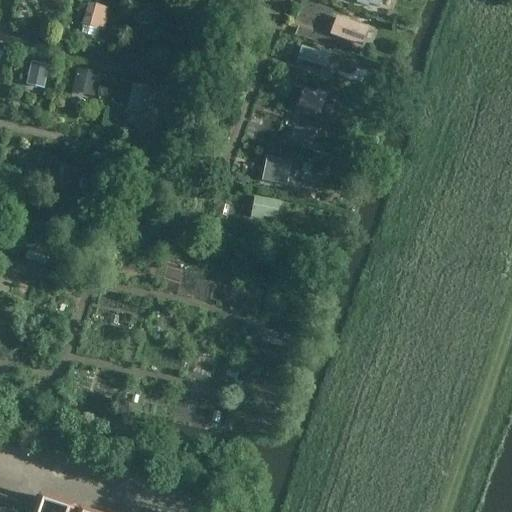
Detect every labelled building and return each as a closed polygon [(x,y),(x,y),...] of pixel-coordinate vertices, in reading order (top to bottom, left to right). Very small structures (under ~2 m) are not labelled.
[(102,19),(105,9),(90,5),(84,24),(103,29),(105,20),(102,19)] [(137,5),(134,20),(157,25),(158,16),(155,16),(157,9),(137,5)] [(343,21),(337,36),(357,43),(362,28),(343,21)] [(193,35),(190,43),(203,47),(206,39),(193,35)] [(329,57),(330,54),(319,50),(319,54),(305,50),(300,65),(320,71),(325,56),(329,57)] [(43,88),(48,67),(32,63),(27,85),(43,88)] [(92,96),(96,79),(76,75),(73,92),(92,96)] [(145,116),(151,90),(133,85),(127,112),(145,116)] [(325,100),(327,96),(318,93),(317,96),(304,92),(299,106),(318,112),(322,99),(325,100)] [(307,150),(316,127),(298,120),(289,144),(307,150)] [(285,184),(288,167),(278,165),(279,162),(268,160),(264,180),(285,184)] [(62,168),(58,183),(73,187),(77,172),(62,168)] [(272,218),(275,203),(255,199),(251,217),(261,219),(262,216),(272,218)] [(83,511),(80,511),(79,511),(73,511),(74,511),(73,511),(69,510),(69,508),(69,507),(40,497),(40,498),(38,500),(34,499),(34,498),(33,497),(28,511),(83,511)]
